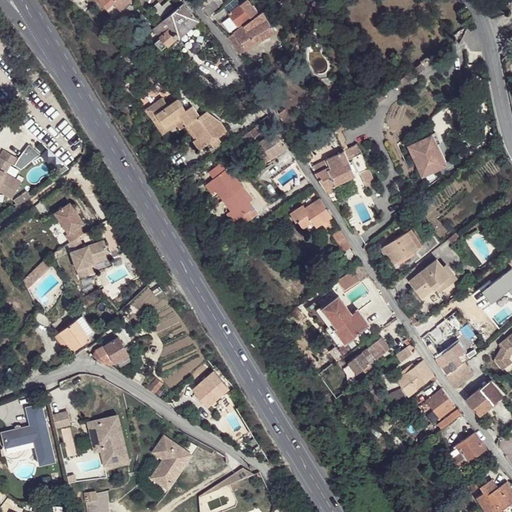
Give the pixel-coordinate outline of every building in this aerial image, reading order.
[(99,0),(112,15),(129,1),(128,0),(99,0)] [(158,1),(150,7),(160,17),(173,6),(168,0),(162,5),(158,1)] [(213,0),(203,0),(203,1),(211,10),(217,4),(213,0)] [(198,6),(206,15),(211,10),(203,1),(198,6)] [(246,1),(239,5),(249,18),(255,13),(246,1)] [(197,20),(182,4),(162,21),(177,37),(178,39),(197,20)] [(249,18),(239,5),(227,14),(228,16),(236,27),(249,18)] [(274,32),(262,12),(227,38),(238,54),(274,32)] [(229,32),(236,27),(228,16),(221,22),(229,32)] [(177,37),(162,21),(152,29),(168,45),(177,37)] [(212,35),(201,24),(198,28),(204,34),(203,36),(206,40),(212,35)] [(425,67),(420,61),(393,82),(398,89),(425,67)] [(266,96),(269,101),(275,97),(271,92),(266,96)] [(186,124),(198,116),(190,106),(185,109),(177,99),(167,106),(161,98),(145,110),(154,122),(158,120),(163,127),(179,116),(182,120),(185,125),(186,124)] [(277,113),(281,119),(287,115),(283,109),(277,113)] [(204,112),(198,116),(186,124),(196,138),(193,140),(199,149),(209,142),(217,136),(225,130),(219,121),(204,112)] [(162,134),(182,120),(179,116),(163,127),(158,120),(154,122),(162,134)] [(354,123),(350,117),(334,129),(335,132),(340,130),(354,123)] [(196,138),(186,124),(185,125),(183,127),(193,140),(196,138)] [(242,137),(247,144),(262,134),(257,126),(242,137)] [(335,132),(341,143),(346,141),(340,130),(335,132)] [(417,160),(407,165),(410,171),(420,167),(423,173),(439,165),(443,163),(434,145),(439,142),(434,131),(428,134),(429,137),(410,146),(417,160)] [(288,150),(277,132),(261,142),(272,160),(275,158),(288,150)] [(220,141),(217,136),(209,142),(212,146),(220,141)] [(327,143),(324,138),(303,153),(311,157),(327,143)] [(341,143),(345,151),(350,148),(346,141),(341,143)] [(272,160),(261,142),(255,146),(268,167),(273,163),(272,160)] [(0,192),(12,199),(21,183),(6,173),(11,165),(21,170),(40,155),(28,146),(19,159),(3,150),(0,156),(0,192)] [(325,189),(334,204),(368,187),(350,148),(345,151),(349,159),(356,175),(325,189)] [(315,172),(316,175),(349,159),(345,151),(311,167),(315,172)] [(316,175),(325,189),(356,175),(349,159),(316,175)] [(207,172),(212,179),(225,169),(220,163),(207,172)] [(439,165),(423,173),(427,180),(443,172),(439,165)] [(222,201),(242,186),(235,176),(232,178),(229,175),(225,169),(212,179),(208,182),(215,191),(222,201)] [(211,194),(215,191),(208,182),(204,185),(211,194)] [(250,195),(242,186),(222,201),(229,211),(236,219),(240,216),(245,222),(258,213),(249,202),(246,198),(250,195)] [(20,196),(24,201),(31,196),(27,191),(20,196)] [(13,201),(17,206),(24,201),(20,196),(13,201)] [(332,217),(320,199),(303,210),(311,223),(315,228),(332,217)] [(67,203),(51,214),(56,221),(53,223),(67,242),(77,235),(80,233),(76,227),(81,223),(67,203)] [(301,207),(288,215),(294,225),(296,223),(301,230),(305,227),(311,223),(303,210),(301,207)] [(232,222),(236,219),(229,211),(225,214),(232,222)] [(337,225),(332,217),(315,228),(319,236),(337,225)] [(308,232),(315,228),(311,223),(305,227),(308,232)] [(465,223),(457,230),(461,235),(469,228),(465,223)] [(352,249),(339,228),(330,233),(344,254),(352,249)] [(407,232),(383,248),(393,264),(418,249),(420,247),(409,230),(407,232)] [(77,235),(67,242),(70,250),(82,246),(77,235)] [(82,246),(70,250),(79,275),(92,271),(89,259),(108,253),(104,239),(82,246)] [(89,259),(92,271),(96,270),(94,262),(109,257),(108,253),(89,259)] [(449,274),(442,265),(436,257),(408,278),(421,296),(434,285),(449,274)] [(360,261),(350,268),(352,271),(338,280),(343,289),(357,280),(359,282),(369,276),(360,261)] [(445,262),(442,265),(449,274),(434,285),(438,290),(455,276),(445,262)] [(368,326),(357,310),(352,314),(339,296),(323,308),(336,328),(334,329),(341,338),(350,332),(354,336),(368,326)] [(81,317),(75,321),(84,333),(90,328),(81,317)] [(77,341),(82,347),(90,340),(88,338),(84,333),(75,321),(60,334),(70,346),(77,341)] [(90,328),(84,333),(88,338),(94,334),(90,328)] [(511,332),(500,342),(502,345),(500,350),(495,358),(503,368),(511,361),(509,358),(511,354),(511,353),(511,332)] [(65,350),(70,346),(60,334),(55,337),(65,350)] [(117,337),(104,345),(114,362),(115,362),(127,354),(128,353),(117,337)] [(405,342),(408,347),(411,344),(413,343),(409,338),(405,342)] [(75,352),(82,347),(77,341),(70,346),(75,352)] [(381,341),(347,365),(354,375),(368,365),(364,360),(370,356),(374,361),(389,351),(381,341)] [(464,361),(470,357),(458,341),(452,346),(464,361)] [(108,365),(109,365),(114,362),(104,345),(94,351),(100,362),(108,365)] [(446,376),(464,361),(452,346),(439,355),(434,359),(446,376)] [(428,350),(434,359),(439,355),(432,348),(428,350)] [(400,352),(396,355),(399,358),(402,362),(409,357),(404,350),(400,352)] [(130,360),(127,354),(115,362),(118,367),(130,360)] [(433,376),(423,361),(415,366),(403,375),(397,378),(409,393),(429,379),(433,376)] [(474,374),(464,361),(446,376),(455,388),(474,374)] [(313,384),(319,379),(316,376),(306,363),(300,367),(312,384),(313,384)] [(401,372),(403,375),(415,366),(413,364),(401,372)] [(281,382),(294,399),(313,384),(312,384),(300,367),(291,374),(287,377),(283,381),(281,382)] [(214,370),(213,372),(193,389),(209,405),(224,391),(229,387),(214,370)] [(133,380),(139,385),(145,376),(139,372),(133,380)] [(146,390),(153,395),(161,385),(153,380),(146,390)] [(432,384),(427,387),(431,392),(441,385),(437,381),(432,384)] [(489,381),(480,388),(493,403),(501,396),(489,381)] [(455,404),(443,388),(427,399),(439,415),(455,404)] [(493,403),(480,388),(465,400),(478,415),(493,403)] [(408,397),(401,389),(395,393),(401,402),(408,397)] [(420,392),(411,399),(413,401),(422,395),(420,392)] [(26,423),(0,429),(0,442),(1,446),(1,447),(30,440),(31,443),(36,463),(52,460),(37,402),(21,405),(26,423)] [(438,424),(442,429),(444,428),(458,417),(462,414),(458,408),(438,424)] [(127,456),(117,409),(84,417),(91,449),(98,448),(101,462),(127,456)] [(65,412),(50,416),(53,428),(68,425),(65,412)] [(348,436),(357,429),(345,414),(337,420),(348,436)] [(458,417),(444,428),(448,434),(449,433),(454,429),(462,423),(458,417)] [(484,449),(474,432),(455,444),(456,446),(465,461),(469,459),(480,452),(484,449)] [(187,454),(162,437),(152,452),(162,459),(153,473),(159,477),(156,481),(165,487),(187,454)] [(1,447),(1,446),(0,446),(0,454),(2,456),(7,457),(10,457),(14,457),(17,455),(19,453),(21,450),(22,446),(22,445),(31,443),(30,440),(1,447)] [(457,467),(465,461),(456,446),(448,452),(457,467)] [(485,459),(480,452),(469,459),(473,466),(485,459)] [(187,454),(165,487),(168,489),(190,456),(187,454)] [(462,469),(470,481),(476,477),(467,465),(462,469)] [(480,485),(490,479),(487,475),(469,486),(471,489),(472,491),(480,486),(480,485)] [(487,495),(489,494),(488,493),(495,488),(490,479),(480,485),(480,486),(483,491),(487,495)] [(489,494),(498,510),(511,501),(511,490),(507,482),(495,488),(488,493),(489,494)] [(95,495),(94,488),(93,486),(82,488),(83,497),(95,495)] [(107,511),(104,487),(94,488),(95,495),(83,497),(84,511),(107,511)] [(485,511),(494,511),(498,510),(489,494),(487,495),(483,491),(475,496),(485,511)]
